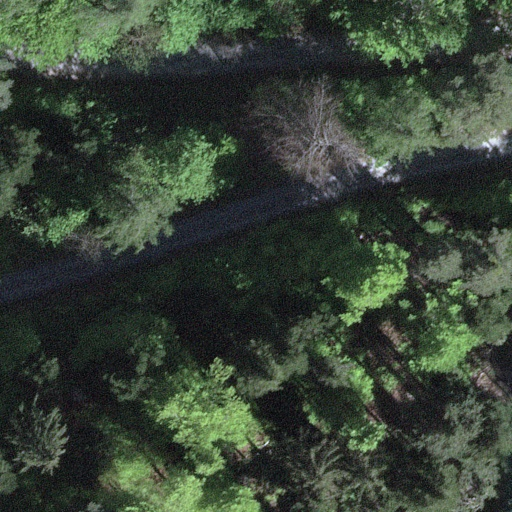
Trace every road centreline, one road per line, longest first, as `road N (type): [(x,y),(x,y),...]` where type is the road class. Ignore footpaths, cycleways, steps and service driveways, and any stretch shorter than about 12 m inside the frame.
road 1 (track): [(511,149),(335,180),(0,290)]
road 2 (track): [(0,41),(113,63),(511,7)]
